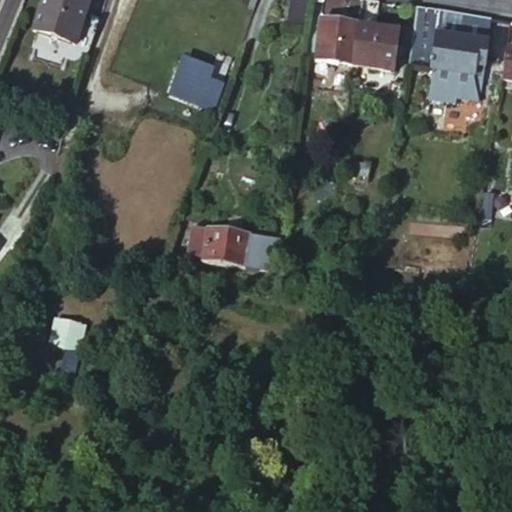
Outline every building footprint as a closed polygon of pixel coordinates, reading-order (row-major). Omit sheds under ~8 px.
[(91,0),(45,0),(32,40),(75,54),(91,0)] [(290,0),(287,24),(310,27),(313,4),(313,0),(290,0)] [(316,62),(352,67),(364,0),(361,0),(324,0),(324,5),(316,62)] [(364,0),(352,67),(395,73),(401,34),(375,31),(379,3),(364,0)] [(433,12),(417,9),(412,37),(428,39),(433,12)] [(486,70),(489,44),(457,39),(457,41),(437,39),(432,73),(475,79),(477,69),(486,70)] [(511,49),(508,48),(503,80),(511,81),(511,49)] [(214,111),(221,92),(207,88),(213,72),(184,61),(170,96),(214,111)] [(389,101),(401,103),(404,85),(392,84),(389,101)] [(349,179),(365,182),(368,169),(351,166),(349,179)] [(364,188),(365,182),(349,179),(347,185),(364,188)] [(491,218),(493,208),(484,207),(482,217),(491,218)] [(246,267),(248,253),(250,237),(191,229),(188,255),(201,258),(201,262),(245,268),(246,267)] [(110,256),(111,244),(71,241),(70,253),(110,256)] [(272,257),(248,253),(246,267),(270,270),(272,257)]
